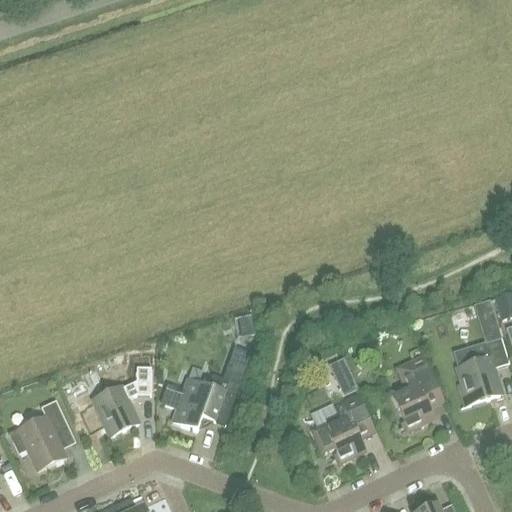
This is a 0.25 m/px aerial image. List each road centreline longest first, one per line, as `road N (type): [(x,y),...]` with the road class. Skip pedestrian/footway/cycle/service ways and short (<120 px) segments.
road 1 (residential): [(175,467),(154,463),(47,511)]
road 2 (residential): [(297,511),(175,467)]
road 3 (residential): [(450,462),(333,511)]
